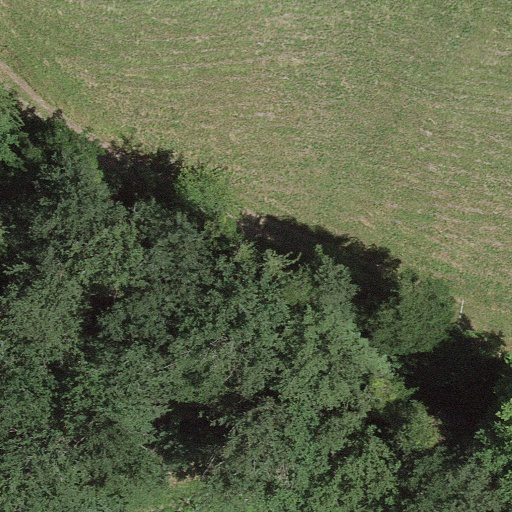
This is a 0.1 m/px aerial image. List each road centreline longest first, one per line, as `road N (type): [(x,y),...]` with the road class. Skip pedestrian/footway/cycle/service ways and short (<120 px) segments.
road 1 (track): [(511,331),(143,175),(54,119),(0,70)]
road 2 (track): [(116,511),(209,478),(391,480),(498,511)]
